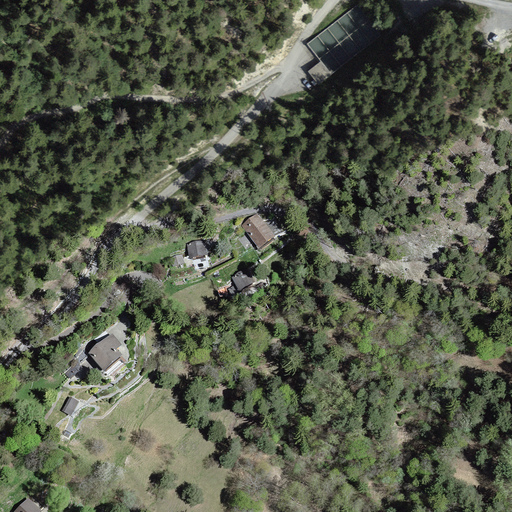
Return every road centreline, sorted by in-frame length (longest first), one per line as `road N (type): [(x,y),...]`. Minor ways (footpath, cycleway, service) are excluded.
road 1 (track): [(131,225),(170,228),(270,209),(301,221),(357,273),(511,307)]
road 2 (track): [(218,149),(136,219),(0,369)]
road 3 (track): [(289,66),(221,96),(108,99),(31,117),(0,142)]
